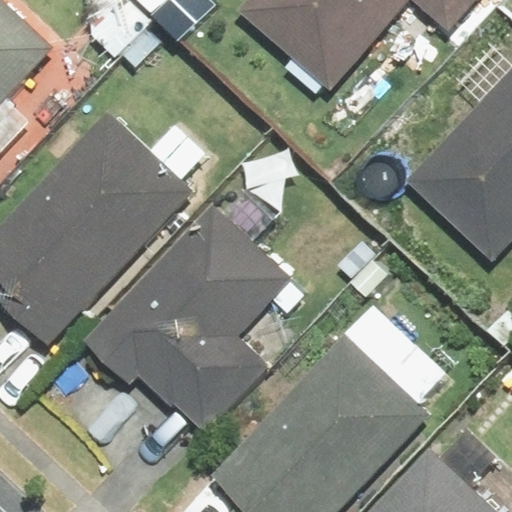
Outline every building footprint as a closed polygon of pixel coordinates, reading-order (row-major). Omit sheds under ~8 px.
[(258,0),(239,23),(335,102),(410,12),(451,46),(488,0),(258,0)] [(0,170),(8,162),(0,154),(0,122),(60,62),(0,3),(0,170)] [(511,90),(409,199),(497,282),(511,265),(511,90)] [(111,126),(0,238),(0,303),(56,358),(200,213),(111,126)] [(225,209),(85,352),(197,462),(276,382),(237,344),(299,282),(225,209)] [(347,345),(208,486),(234,511),(362,511),(439,435),(347,345)] [(493,511),(441,458),(384,511),(493,511)]
